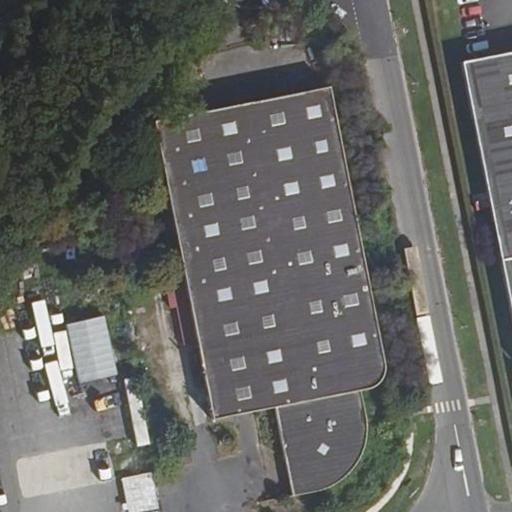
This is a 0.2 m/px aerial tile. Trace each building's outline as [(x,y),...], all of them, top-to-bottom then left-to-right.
[(178,47),(168,50),(171,64),(181,62),(178,47)] [(511,52),(461,63),(506,291),(511,289),(511,52)] [(328,89),(153,123),(199,354),(205,387),(212,421),(275,408),(292,497),(314,492),(324,490),(341,480),(353,468),(362,452),(366,432),(355,368),(383,363),(328,89)] [(199,354),(190,356),(196,389),(205,387),(199,354)] [(149,471),(119,478),(127,511),(141,511),(158,508),(149,471)]
